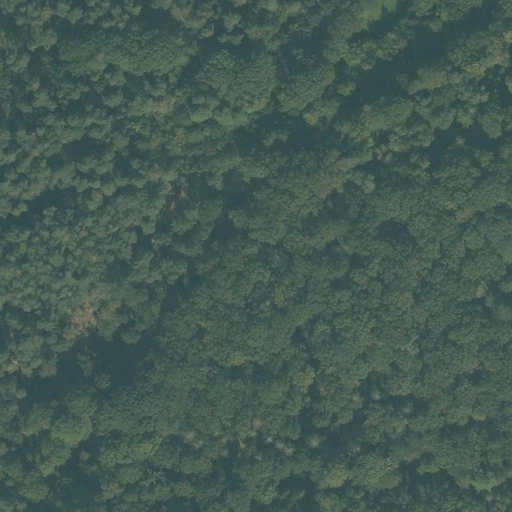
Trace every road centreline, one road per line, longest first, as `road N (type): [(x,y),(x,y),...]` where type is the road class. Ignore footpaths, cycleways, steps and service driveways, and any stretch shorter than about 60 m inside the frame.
road 1 (unclassified): [(498,0),(243,187),(35,511)]
road 2 (unknown): [(239,170),(481,0)]
road 3 (track): [(243,187),(239,170),(253,138),(337,0)]
road 4 (track): [(297,147),(299,120),(321,74),(358,31)]
